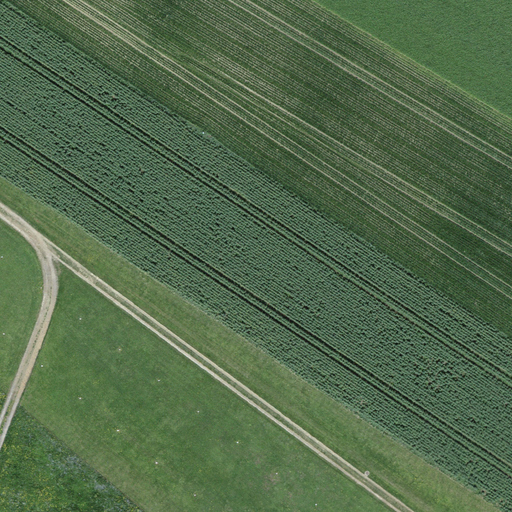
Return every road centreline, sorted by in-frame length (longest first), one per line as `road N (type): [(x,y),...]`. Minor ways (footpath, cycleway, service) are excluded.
road 1 (track): [(404,511),(44,251)]
road 2 (track): [(0,438),(46,310),(51,279),(44,251)]
